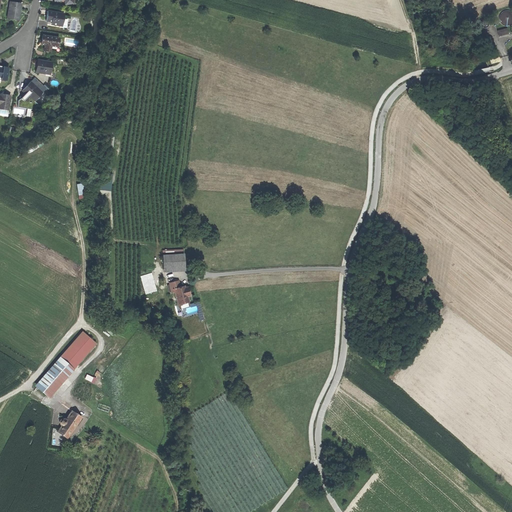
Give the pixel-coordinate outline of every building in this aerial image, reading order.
[(20,4),(10,2),(7,19),(18,21),(19,14),(20,9),(19,8),(20,4)] [(511,24),(511,11),(508,10),(505,10),(502,12),(500,15),(499,18),(500,21),(501,24),(504,26),(507,27),(510,26),(511,24)] [(64,14),(48,11),(47,17),(46,22),(52,22),(53,23),(53,25),(62,27),(64,14)] [(59,38),(43,36),(42,40),(41,45),(45,45),(44,51),(51,52),(51,50),(51,46),(58,47),(59,38)] [(52,63),(38,61),(38,67),(37,73),(50,74),(51,69),(52,63)] [(0,80),(7,81),(8,68),(3,67),(2,68),(0,67),(0,78),(1,78),(0,80)] [(21,89),(33,100),(41,91),(29,80),(25,85),(21,89)] [(5,95),(0,94),(0,108),(7,109),(9,95),(5,95)] [(100,173),(98,190),(110,191),(111,174),(100,173)] [(76,184),(77,198),(84,198),(83,183),(76,184)] [(163,257),(165,269),(185,267),(183,255),(163,257)] [(170,283),(172,291),(175,290),(179,304),(189,301),(187,295),(186,293),(189,293),(188,290),(187,287),(185,287),(184,286),(180,287),(178,280),(170,282),(170,283)] [(166,319),(171,325),(175,322),(170,316),(166,319)] [(82,331),(61,355),(74,366),(95,342),(82,331)] [(37,387),(48,396),(72,368),(62,359),(37,387)] [(60,429),(69,436),(82,417),(72,411),(60,429)] [(67,438),(69,436),(60,429),(58,432),(67,438)]
